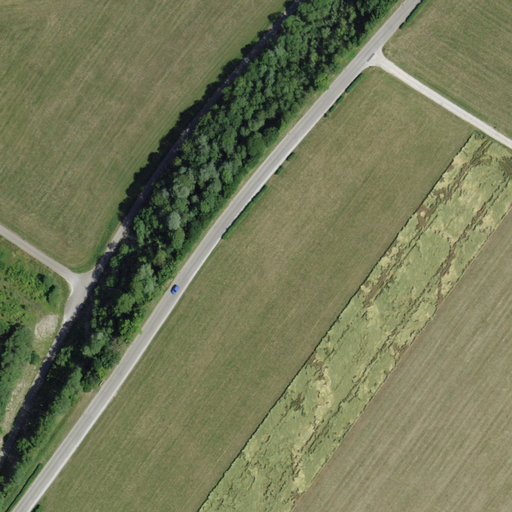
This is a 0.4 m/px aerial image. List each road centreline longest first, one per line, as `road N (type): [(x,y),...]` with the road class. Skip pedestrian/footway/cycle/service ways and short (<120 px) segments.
road 1 (unclassified): [(414,0),(240,200),(20,511)]
road 2 (unclassified): [(0,462),(148,183),(303,0)]
road 3 (track): [(368,53),(511,143)]
